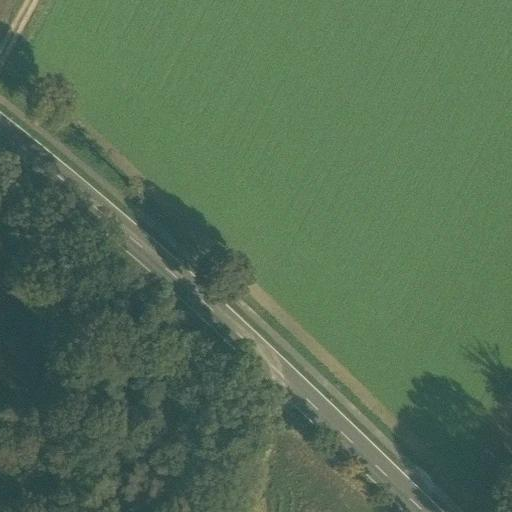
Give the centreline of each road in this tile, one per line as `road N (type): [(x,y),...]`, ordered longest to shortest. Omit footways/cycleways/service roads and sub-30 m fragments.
road 1 (tertiary): [(421,511),(285,379),(0,131)]
road 2 (track): [(285,379),(244,511)]
